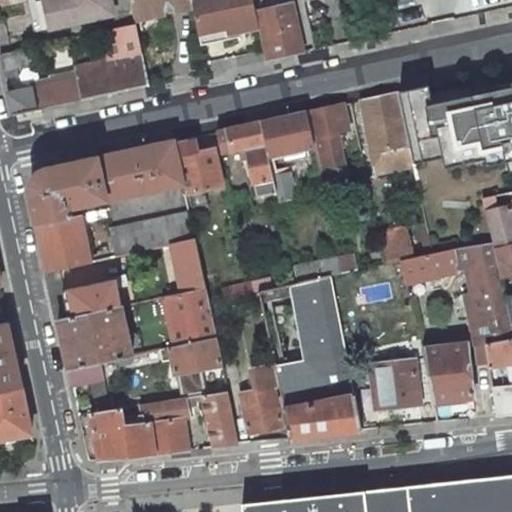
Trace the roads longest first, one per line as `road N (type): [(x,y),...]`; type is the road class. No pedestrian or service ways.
road 1 (residential): [(511,39),(0,149)]
road 2 (residential): [(63,487),(122,491),(402,461),(511,437)]
road 3 (residential): [(0,175),(63,487)]
